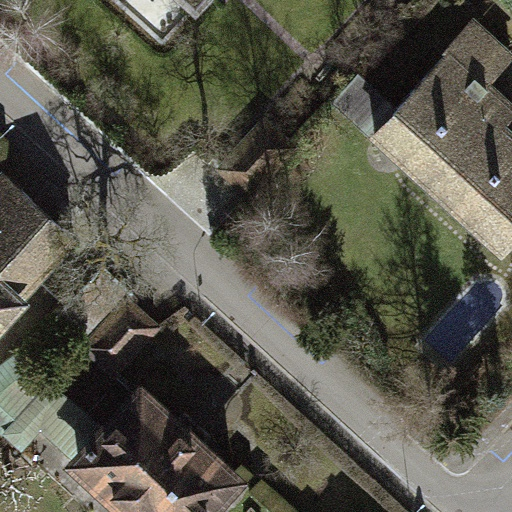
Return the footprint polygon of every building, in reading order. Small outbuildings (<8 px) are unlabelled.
[(471,22),(447,49),(485,84),(510,57),(471,22)] [(447,49),(390,111),(423,140),(404,161),(500,249),(511,236),(511,137),(500,127),(511,113),(511,107),(485,84),(447,49)] [(263,121),(219,166),(245,192),(290,147),(263,121)] [(0,318),(75,240),(5,174),(0,178),(0,318)] [(133,290),(103,263),(53,317),(82,344),(126,297),(133,290)] [(126,297),(82,344),(112,372),(156,325),(126,297)] [(131,511),(202,511),(234,479),(197,445),(208,433),(185,411),(172,424),(140,393),(106,429),(86,410),(48,383),(2,431),(21,449),(42,427),(131,511)]
